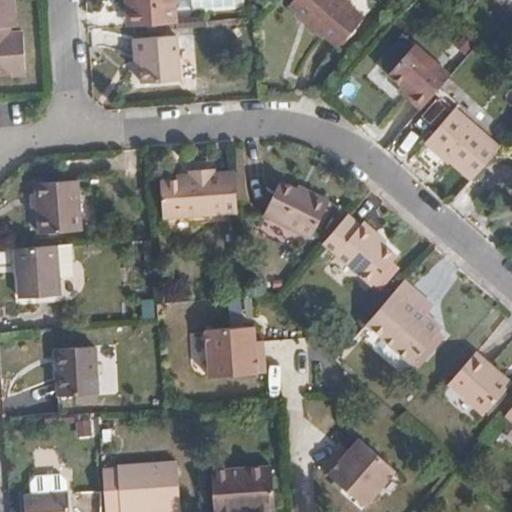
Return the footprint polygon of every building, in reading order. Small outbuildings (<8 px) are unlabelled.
[(13,0),(0,0),(0,75),(25,74),(23,34),(8,34),(8,29),(15,28),(13,0)] [(126,0),(129,25),(178,23),(176,0),(126,0)] [(343,0),(294,0),(290,6),(311,24),(309,26),(323,39),(326,36),(339,48),(365,18),(343,0)] [(176,36),(134,38),(135,55),(141,56),(143,83),(179,81),(176,36)] [(416,105),(421,110),(451,75),(415,44),(398,64),(389,75),(411,94),(408,98),(416,105)] [(428,141),(473,181),(501,148),(456,109),(428,141)] [(239,212),(236,172),(216,173),(216,168),(191,169),(192,175),(161,177),(164,217),(239,212)] [(38,183),(39,192),(40,207),(42,234),(83,231),(79,181),(38,183)] [(281,183),(265,215),(312,239),(330,202),(308,191),(305,194),(281,183)] [(362,227),(349,215),(325,244),(375,286),(399,258),(385,246),(389,243),(366,223),(362,227)] [(58,245),(18,248),(22,298),(62,296),(58,245)] [(405,280),(368,324),(413,363),(440,332),(424,318),(434,305),(405,280)] [(257,349),(257,342),(255,326),(206,330),(210,377),(266,373),(265,349),(257,349)] [(440,332),(413,363),(420,369),(432,354),(447,338),(440,332)] [(63,364),(59,364),(62,398),(80,397),(100,396),(102,396),(98,348),(63,351),(63,364)] [(489,370),(492,366),(476,352),(449,384),(486,415),(509,387),(489,370)] [(511,383),(492,366),(489,370),(509,387),(511,383)] [(100,396),(80,397),(80,405),(101,403),(100,396)] [(324,469),(325,470),(366,505),(397,470),(366,443),(360,437),(350,449),(346,455),(339,450),(324,469)] [(345,444),(342,447),(339,450),(346,455),(350,449),(345,444)] [(183,511),(179,463),(105,471),(107,511),(110,511),(122,510),(122,511),(183,511)] [(276,511),(273,466),(213,470),(216,511),(242,511),(255,510),(255,511),(276,511)] [(36,483),(37,495),(70,493),(68,480),(64,477),(39,479),(36,483)] [(37,495),(26,496),(27,511),(71,511),(70,493),(37,495)]
